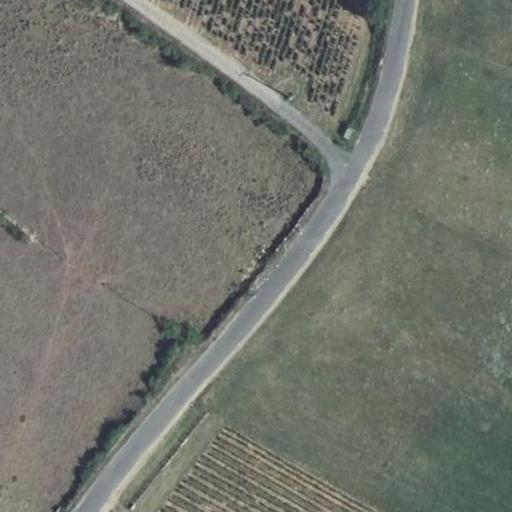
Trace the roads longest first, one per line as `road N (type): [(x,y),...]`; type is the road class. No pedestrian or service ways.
road 1 (tertiary): [(406,0),(384,108),(310,243),(85,511)]
road 2 (track): [(352,174),(312,132),(135,0)]
